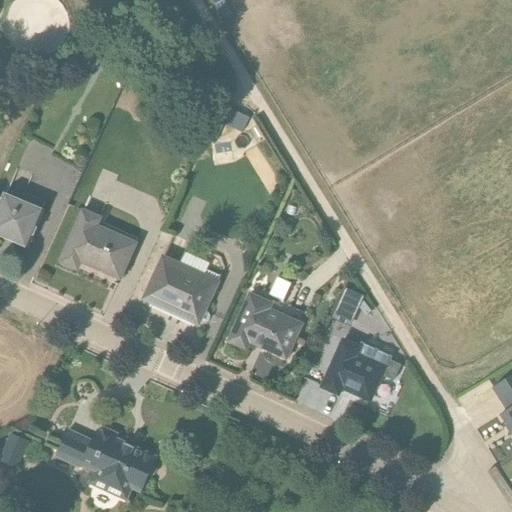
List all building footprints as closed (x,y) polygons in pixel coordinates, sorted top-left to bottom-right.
[(0,206),(0,237),(25,248),(44,204),(28,196),(26,199),(8,191),(6,196),(5,195),(0,206)] [(81,210),(57,264),(77,274),(81,266),(120,283),(137,244),(98,227),(101,219),(81,210)] [(161,256),(140,302),(198,328),(201,323),(204,324),(208,322),(209,319),(208,314),(205,313),(219,283),(217,282),(219,278),(205,272),(208,265),(183,254),(179,264),(161,256)] [(276,279),(268,295),(282,301),(289,285),(276,279)] [(361,294),(345,290),(338,315),(354,319),(361,294)] [(248,294),(226,344),(246,353),(249,346),(286,362),(302,325),(270,311),(273,304),(248,294)] [(341,343),(321,388),(337,395),(340,389),(369,401),(380,376),(392,380),(398,366),(388,362),(390,358),(359,345),(357,350),(341,343)] [(511,375),(492,389),(506,411),(500,416),(505,425),(504,426),(511,436),(511,435),(511,375)] [(67,432),(54,459),(80,471),(81,469),(92,473),(87,485),(126,503),(131,491),(140,495),(148,479),(152,477),(157,468),(155,463),(156,459),(114,440),(116,435),(101,429),(99,433),(96,432),(91,443),(67,432)] [(21,433),(9,460),(20,465),(32,438),(21,433)]
